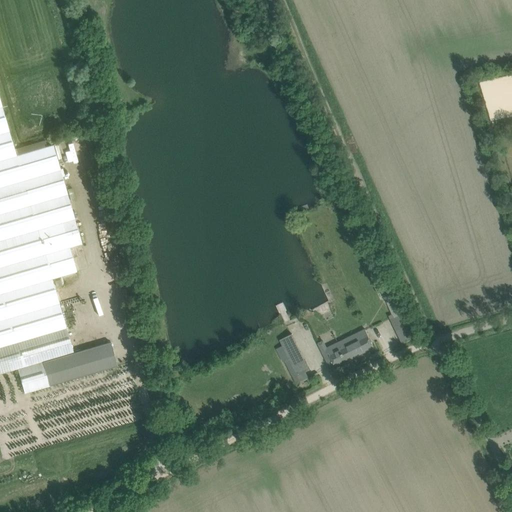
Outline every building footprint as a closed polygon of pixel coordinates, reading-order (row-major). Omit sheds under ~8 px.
[(0,100),(0,153),(14,150),(0,100)] [(0,374),(18,369),(18,371),(25,394),(50,386),(117,366),(110,342),(73,353),(52,279),(77,272),(70,247),(82,244),(53,145),(47,147),(45,140),(14,150),(0,153),(0,374)] [(399,315),(387,289),(380,274),(374,277),(370,279),(377,294),(381,292),(391,314),(388,316),(394,329),(403,325),(398,315),(399,315)] [(374,347),(369,338),(365,329),(359,332),(361,337),(340,347),(338,342),(327,348),(320,351),(329,368),(334,365),(335,366),(374,347)] [(298,376),(309,370),(305,361),(293,367),(298,376)] [(141,463),(135,460),(133,458),(129,465),(136,470),(141,463)]
